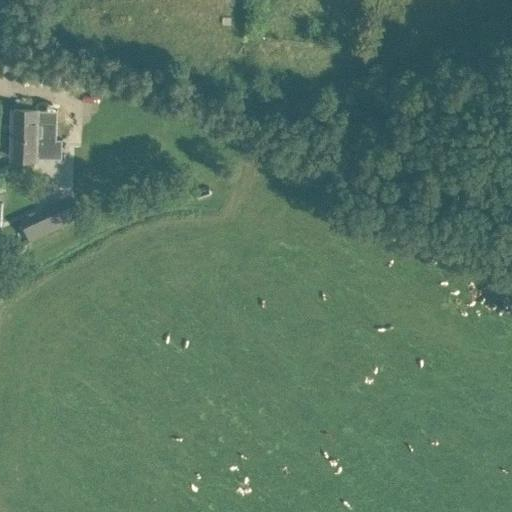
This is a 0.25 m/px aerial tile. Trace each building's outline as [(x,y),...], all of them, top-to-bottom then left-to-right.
[(43,72),(40,84),(56,88),(59,75),(43,72)] [(13,109),(13,139),(16,139),(16,159),(32,159),(32,158),(62,158),(62,140),(57,140),(53,140),(53,123),(37,122),(37,109),(13,109)] [(206,114),(203,127),(225,131),(228,119),(206,114)] [(96,187),(97,148),(66,147),(66,178),(66,189),(94,190),(94,186),(96,187)] [(56,203),(23,219),(30,236),(64,220),(56,203)]
